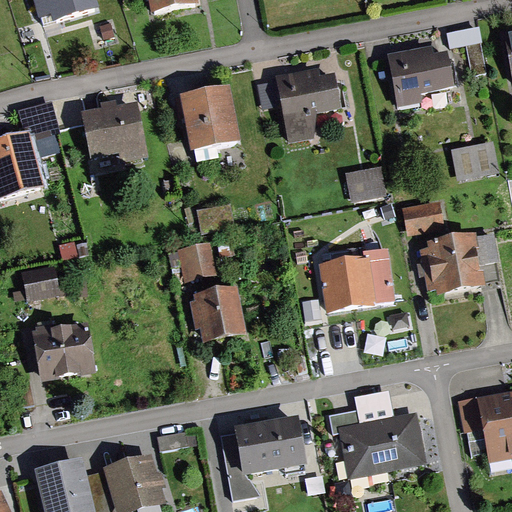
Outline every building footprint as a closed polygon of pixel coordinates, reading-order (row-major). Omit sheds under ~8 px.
[(36,0),(43,25),(93,11),(90,0),(36,0)] [(148,0),(151,14),(194,8),(192,0),(148,0)] [(474,27),(447,30),(449,45),(476,42),(474,27)] [(471,76),(491,73),(486,46),(467,49),(471,76)] [(421,86),(455,81),(450,47),(393,55),(400,101),(423,98),(421,86)] [(261,89),(265,107),(282,104),(290,145),(310,141),(305,117),(335,111),(330,83),(315,86),(313,78),(261,89)] [(190,152),(234,145),(226,96),(182,104),(190,152)] [(86,122),(92,157),(140,149),(133,113),(86,122)] [(0,198),(37,189),(25,144),(0,150),(0,198)] [(450,152),(455,179),(491,173),(486,145),(450,152)] [(348,199),(382,193),(377,169),(343,176),(348,199)] [(435,201),(405,208),(410,229),(440,223),(435,201)] [(238,231),(237,208),(203,209),(204,232),(238,231)] [(427,243),(434,291),(497,282),(490,234),(427,243)] [(189,281),(213,276),(208,250),(184,255),(189,281)] [(387,262),(325,272),(332,312),(394,302),(387,262)] [(26,274),(28,299),(54,296),(70,294),(71,296),(84,295),(83,280),(69,281),(68,277),(53,279),(53,271),(26,274)] [(208,345),(244,337),(236,296),(200,304),(208,345)] [(33,335),(41,381),(91,372),(84,327),(33,335)] [(511,391),(457,403),(464,436),(483,432),(492,473),(511,468),(511,462),(510,454),(511,453),(511,391)] [(340,429),(347,472),(420,460),(413,416),(393,420),(388,392),(357,397),(359,410),(331,415),(333,430),(340,429)] [(238,433),(244,474),(304,465),(297,424),(238,433)] [(158,450),(186,447),(185,434),(156,437),(158,450)] [(106,466),(121,511),(134,511),(164,502),(148,453),(106,466)] [(94,511),(81,465),(34,478),(43,511),(94,511)] [(259,479),(235,482),(237,503),(261,500),(259,479)]
